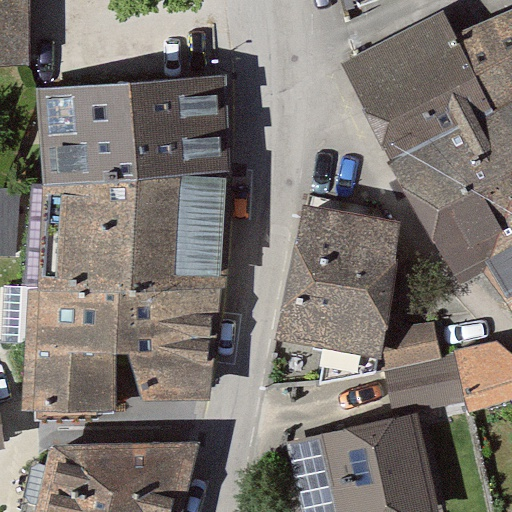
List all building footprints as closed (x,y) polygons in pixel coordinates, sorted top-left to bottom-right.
[(23,0),(0,0),(0,62),(24,62),(23,0)] [(511,21),(447,54),(430,22),(340,68),(419,221),(452,285),(479,271),(511,319),(511,21)] [(215,74),(32,78),(34,166),(52,165),(217,162),(215,74)] [(218,284),(217,162),(52,165),(52,284),(218,284)] [(0,183),(0,249),(23,249),(22,184),(0,183)] [(419,221),(295,195),(266,335),(378,359),(451,355),(452,285),(419,221)] [(195,418),(218,284),(52,284),(16,283),(15,406),(195,418)] [(511,331),(451,355),(470,402),(511,385),(511,331)] [(438,511),(417,414),(288,443),(302,511),(438,511)] [(44,441),(27,511),(169,511),(187,441),(44,441)]
